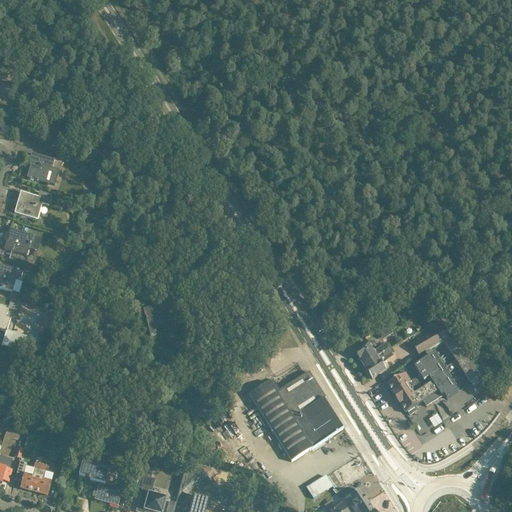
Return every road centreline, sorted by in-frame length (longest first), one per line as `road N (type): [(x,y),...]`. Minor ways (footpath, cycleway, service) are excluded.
road 1 (primary): [(350,399),(98,0)]
road 2 (primary): [(350,399),(370,443),(418,505)]
